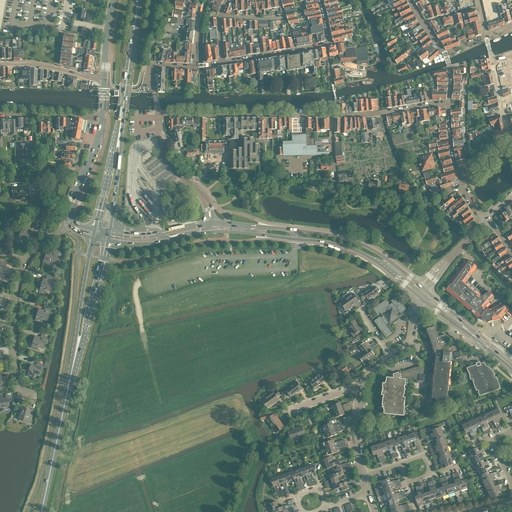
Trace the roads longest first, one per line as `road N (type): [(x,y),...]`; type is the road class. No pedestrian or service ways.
road 1 (residential): [(438,200),(180,175)]
road 2 (tertiary): [(421,291),(352,240),(214,222)]
road 3 (tertiary): [(210,230),(349,246),(421,291)]
road 4 (residential): [(32,394),(17,390),(14,296),(31,252),(67,220)]
road 5 (residential): [(330,113),(157,115)]
road 6 (residential): [(321,0),(326,43),(222,62)]
road 7 (primary): [(41,511),(72,368)]
road 8 (primary): [(72,368),(107,239)]
road 9 (primary): [(92,237),(72,368)]
road 10 (residential): [(448,103),(460,184),(486,218)]
